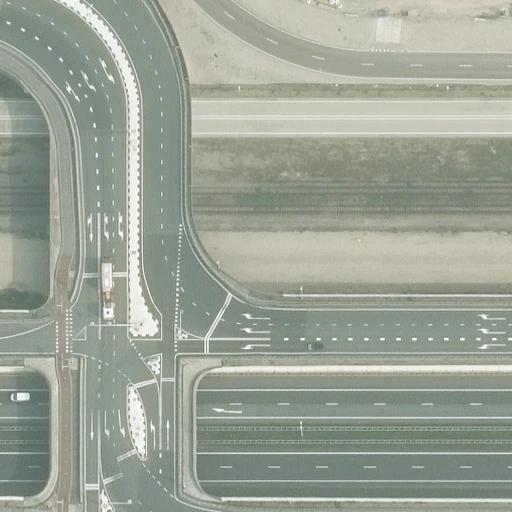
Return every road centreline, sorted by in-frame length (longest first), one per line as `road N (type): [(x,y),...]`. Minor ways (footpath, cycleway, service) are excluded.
road 1 (trunk): [(0,469),(511,467)]
road 2 (trunk): [(511,404),(0,404)]
road 3 (unclassified): [(0,19),(67,45),(97,91),(106,291),(99,346)]
road 4 (unclassified): [(169,347),(168,113),(145,45),(107,0)]
road 5 (trunk): [(511,338),(169,347)]
